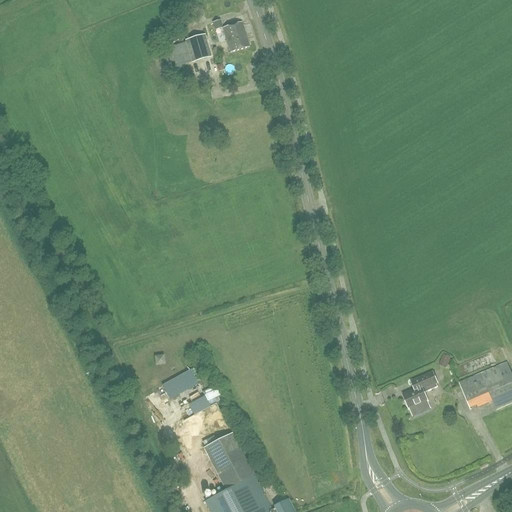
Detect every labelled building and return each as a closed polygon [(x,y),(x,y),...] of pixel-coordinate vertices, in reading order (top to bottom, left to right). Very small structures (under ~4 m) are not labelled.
[(222,28),(222,29),(230,53),(249,47),(242,22),(222,28)] [(185,43),(169,48),(171,53),(173,62),(175,67),(191,63),(210,57),(204,35),(185,41),(185,43)] [(452,365),(453,355),(441,354),(441,365),(452,365)] [(497,411),(511,403),(511,374),(507,363),(459,383),(469,406),(476,403),(477,407),(492,401),(497,411)] [(424,387),(426,392),(438,387),(436,384),(437,383),(433,372),(411,382),(414,390),(415,391),(424,387)] [(424,393),(426,392),(424,387),(415,391),(414,390),(403,395),(405,400),(404,403),(406,407),(408,407),(409,410),(428,402),(424,393)] [(197,401),(208,395),(204,388),(193,394),(197,401)] [(227,459),(218,435),(203,441),(213,465),(227,459)] [(254,477),(206,501),(211,511),(293,511),(288,500),(274,507),(274,509),(271,511),(254,477)] [(203,492),(208,490),(204,481),(199,484),(203,492)]
